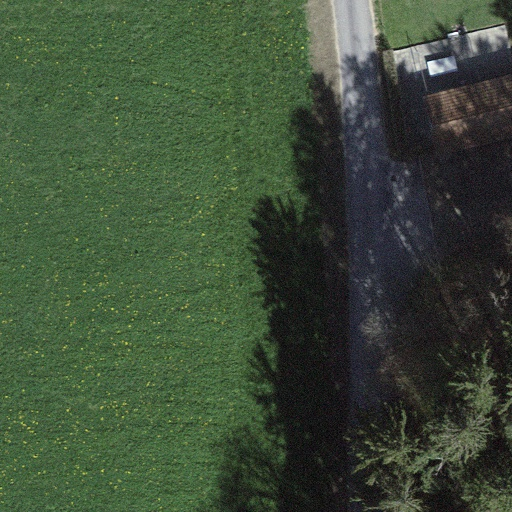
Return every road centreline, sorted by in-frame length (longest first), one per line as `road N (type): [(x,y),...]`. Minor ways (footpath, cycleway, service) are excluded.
road 1 (unclassified): [(350,0),(374,244),(362,511)]
road 2 (track): [(374,244),(511,212)]
